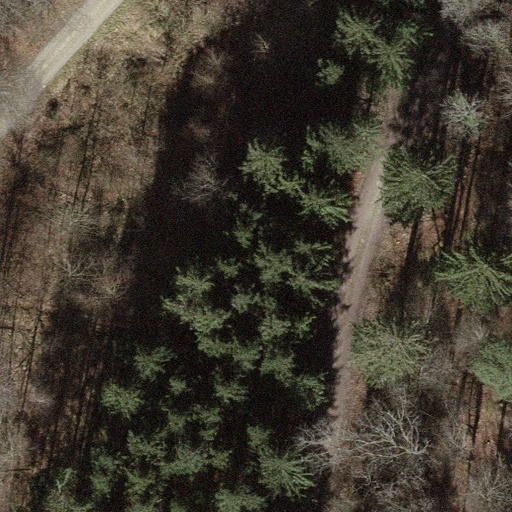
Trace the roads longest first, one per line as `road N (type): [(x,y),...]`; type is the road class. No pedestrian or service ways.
road 1 (track): [(467,0),(377,187),(333,395),(319,511)]
road 2 (track): [(123,0),(0,126)]
